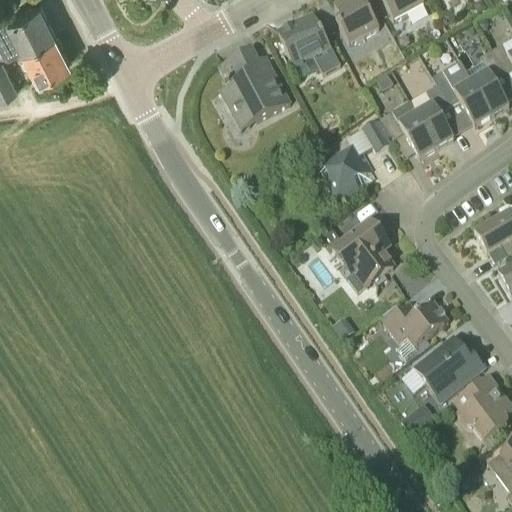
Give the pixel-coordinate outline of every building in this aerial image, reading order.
[(423,9),(418,0),(380,0),(380,1),(393,26),(423,9)] [(493,12),(501,7),(497,0),(487,0),(493,12)] [(379,33),(363,4),(348,12),(345,6),(334,12),(339,22),(335,25),(349,50),(379,33)] [(0,63),(3,62),(2,61),(8,58),(8,59),(24,52),(55,36),(40,6),(0,26),(0,44),(0,45),(0,44),(0,63)] [(481,37),(486,34),(488,27),(485,22),(475,27),(481,37)] [(328,53),(315,27),(299,36),(297,33),(279,42),(293,68),(310,59),(320,79),(338,69),(329,52),(328,53)] [(55,36),(24,52),(38,81),(70,65),(61,48),(63,47),(58,38),(57,38),(55,36)] [(511,59),(508,61),(501,50),(490,57),(502,79),(511,73),(511,59)] [(258,68),(252,57),(219,74),(228,91),(219,96),(241,135),(290,109),(266,63),(258,68)] [(493,85),(502,79),(490,57),(480,62),(488,77),(472,86),(471,86),(491,122),(509,112),(493,85)] [(3,62),(0,63),(0,100),(18,92),(17,91),(3,62)] [(471,86),(472,86),(465,74),(447,85),(442,76),(432,82),(437,91),(449,113),(460,107),(474,132),(491,122),(471,86)] [(388,79),(377,85),(383,96),(394,90),(388,79)] [(439,119),(449,113),(437,91),(426,97),(433,109),(417,118),(410,107),(409,108),(435,154),(454,144),(439,119)] [(419,164),(435,154),(409,108),(392,117),(381,123),(392,141),(394,145),(404,139),(419,164)] [(381,123),(377,126),(387,144),(392,141),(381,123)] [(375,157),(390,148),(376,124),(361,133),(375,157)] [(357,162),(351,152),(338,159),(336,156),(320,166),(329,181),(324,184),(337,206),(358,194),(353,185),(371,174),(363,159),(357,162)] [(288,173),(280,157),(261,168),(269,183),(288,173)] [(511,223),(508,217),(474,237),(487,259),(501,252),(507,263),(511,260),(511,223)] [(323,238),(330,247),(328,248),(344,268),(342,277),(350,277),(352,279),(352,280),(346,285),(357,299),(363,295),(373,287),(394,272),(382,256),(389,251),(369,225),(341,246),(337,241),(331,232),(323,238)] [(511,302),(511,301),(511,271),(498,279),(511,302)] [(448,327),(433,308),(413,324),(405,313),(384,329),(400,350),(407,344),(414,354),(448,327)] [(464,357),(453,343),(414,374),(441,409),(484,375),(468,354),(464,357)] [(501,406),(484,384),(453,408),(461,418),(457,421),(467,433),(473,434),(484,449),(507,432),(507,426),(505,423),(511,417),(511,412),(505,403),(501,406)] [(422,430),(412,417),(400,425),(410,439),(422,430)] [(511,478),(511,449),(487,468),(494,476),(500,472),(505,478),(511,478)]
